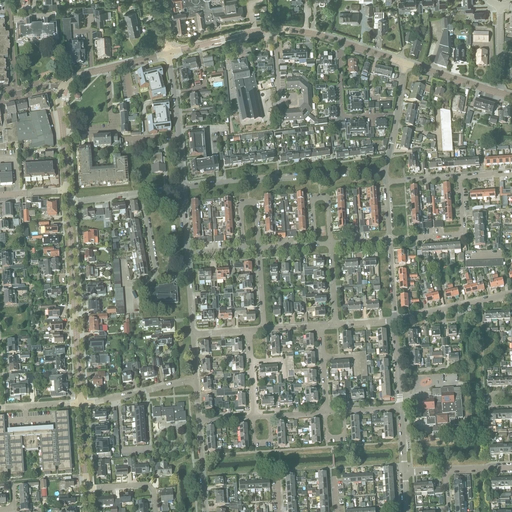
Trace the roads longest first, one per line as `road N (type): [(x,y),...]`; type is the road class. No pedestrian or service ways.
road 1 (residential): [(182,186),(385,171)]
road 2 (tertiary): [(81,403),(68,203)]
road 3 (residential): [(182,186),(168,53)]
road 4 (residential): [(397,115),(342,115),(339,42)]
road 5 (residential): [(389,239),(461,232),(459,177)]
road 6 (residential): [(395,319),(511,292)]
